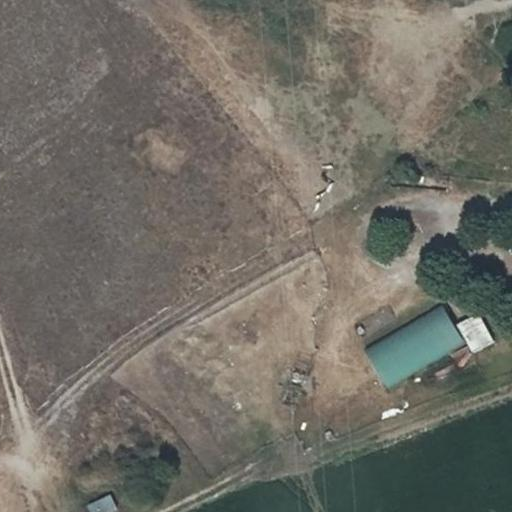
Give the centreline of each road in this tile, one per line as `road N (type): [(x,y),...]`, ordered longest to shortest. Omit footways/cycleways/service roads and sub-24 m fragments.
road 1 (track): [(0,455),(153,330),(327,231),(389,202),(448,208),(511,195)]
road 2 (track): [(304,431),(247,474),(174,511)]
